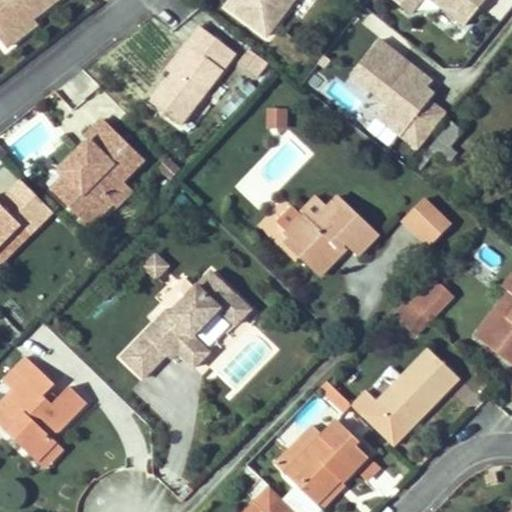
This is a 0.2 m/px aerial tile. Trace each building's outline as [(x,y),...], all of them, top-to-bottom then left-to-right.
[(0,0),(0,48),(3,53),(38,26),(37,18),(61,0),(0,0)] [(298,0),(227,0),(222,8),(268,42),(298,0)] [(430,0),(465,26),(485,0),(391,0),(409,14),(419,0),(430,0)] [(361,25),(382,38),(390,25),(369,12),(361,25)] [(172,74),(151,100),(183,127),(244,54),(202,20),(163,67),(172,74)] [(434,81),(378,38),(349,77),(386,105),(375,118),(418,150),(448,112),(432,100),(435,93),(429,86),(434,81)] [(318,87),(323,80),(316,75),(311,82),(318,87)] [(288,129),(287,109),(266,109),(266,129),(288,129)] [(96,113),(78,131),(87,141),(78,151),(69,148),(56,161),(58,170),(45,183),(82,221),(105,197),(109,202),(126,184),(116,175),(127,164),(113,151),(124,140),(96,113)] [(448,158),(466,130),(447,119),(430,147),(448,158)] [(286,138),(274,153),(293,167),(305,153),(286,138)] [(138,154),(124,140),(113,151),(127,164),(138,154)] [(0,266),(55,212),(19,176),(0,194),(0,266)] [(359,258),(381,236),(365,220),(341,197),(316,223),(307,216),(287,236),(292,241),(311,258),(305,265),(322,280),(340,260),(336,257),(345,246),(346,246),(359,258)] [(452,225),(425,198),(405,219),(432,245),(452,225)] [(311,258),(292,241),(286,247),(305,265),(311,258)] [(140,267),(156,280),(169,265),(153,251),(140,267)] [(120,357),(141,377),(170,347),(191,367),(206,352),(190,337),(216,309),(232,324),(247,309),(208,272),(191,290),(171,310),(167,315),(163,311),(120,357)] [(430,323),(453,298),(431,276),(407,301),(428,322),(430,323)] [(511,279),(505,289),(510,292),(476,337),(511,364),(511,279)] [(171,310),(191,290),(180,280),(161,300),(171,310)] [(428,322),(407,301),(393,315),(414,336),(428,322)] [(408,433),(459,379),(429,350),(377,403),(408,433)] [(11,388),(33,364),(32,363),(23,355),(16,363),(1,379),(10,388),(11,388)] [(49,437),(83,400),(67,385),(51,403),(41,394),(51,381),(33,364),(11,388),(10,388),(0,399),(0,406),(1,407),(15,420),(5,432),(36,461),(53,440),(49,437)] [(334,405),(342,397),(328,383),(320,391),(334,405)] [(351,406),(393,447),(408,433),(377,403),(365,392),(351,406)] [(15,420),(1,407),(0,407),(0,426),(5,432),(15,420)] [(367,457),(354,446),(358,442),(338,422),(324,436),(293,468),(305,479),(298,487),(317,505),(341,479),(338,477),(344,470),(350,475),(357,468),(367,457)] [(293,468),(324,436),(313,427),(276,466),(286,475),(293,468)] [(42,467),(60,446),(54,440),(53,440),(36,461),(42,467)] [(370,453),(358,442),(354,446),(367,457),(370,453)] [(305,479),(293,468),(286,475),(298,487),(305,479)] [(295,511),(269,487),(244,511),(295,511)]
